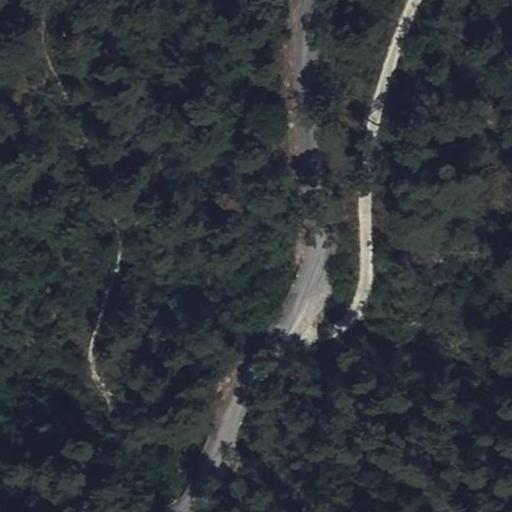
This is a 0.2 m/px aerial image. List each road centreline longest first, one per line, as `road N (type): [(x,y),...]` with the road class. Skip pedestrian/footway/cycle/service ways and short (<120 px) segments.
road 1 (unclassified): [(184,511),(255,380),(294,326),(314,277),(322,229),(304,88),(312,0)]
road 2 (track): [(423,0),(377,93),(367,283),(352,317),(330,334),(294,326)]
